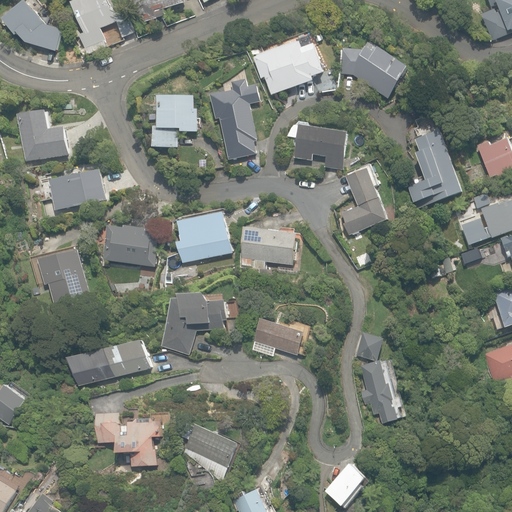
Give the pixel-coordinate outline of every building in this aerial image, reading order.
[(82,50),(85,57),(109,48),(106,41),(107,41),(102,29),(109,26),(115,42),(128,37),(136,33),(129,11),(128,12),(118,14),(116,9),(114,10),(109,0),(83,0),(75,3),(87,34),(82,36),(87,49),(82,50)] [(134,0),(141,25),(160,19),(158,12),(189,3),(187,0),(134,0)] [(484,15),(493,41),(511,33),(511,0),(490,0),(493,7),(500,5),(503,11),(498,13),(496,10),(484,15)] [(58,51),(64,31),(48,26),(48,25),(29,1),(6,20),(17,34),(20,32),(30,44),(58,51)] [(475,23),(481,19),(475,13),(470,17),(475,23)] [(318,42),(324,39),(322,33),(315,35),(318,42)] [(268,78),(274,96),(295,89),(316,81),(314,77),(326,73),(316,45),(304,49),(302,43),(295,46),(257,59),(264,80),(268,78)] [(355,76),(390,99),(411,68),(381,48),(379,50),(371,44),(366,51),(344,49),(341,74),(355,76)] [(222,119),(231,160),(258,154),(255,141),(259,141),(251,104),(262,102),(258,85),(249,87),(247,80),(233,83),(235,91),(212,95),(218,119),(222,119)] [(156,148),(179,148),(179,129),(183,129),(183,132),(199,132),(200,109),(197,109),(197,97),(161,97),(160,127),(156,127),(156,148)] [(21,115),(27,162),(71,155),(67,128),(51,130),(49,111),(21,115)] [(326,167),(344,170),(350,133),(302,126),(302,127),(297,127),(295,129),(290,137),(295,138),(300,139),(297,158),(314,160),(315,155),(328,157),(326,167)] [(418,136),(426,133),(424,127),(416,130),(418,136)] [(410,188),(418,210),(465,193),(442,131),(417,140),(421,152),(418,154),(428,181),(410,188)] [(479,146),(491,178),(498,175),(499,177),(511,172),(511,142),(510,139),(492,146),(490,142),(479,146)] [(52,188),(57,211),(110,201),(104,170),(53,180),(52,179),(42,181),(43,189),(52,188)] [(353,235),(354,236),(361,234),(360,232),(390,221),(370,170),(349,178),(360,207),(344,213),(348,224),(346,225),(351,235),(353,235)] [(511,201),(508,203),(509,204),(506,205),(506,204),(501,206),(500,204),(483,210),(490,227),(486,229),(482,219),(463,225),(471,246),(493,237),(494,238),(511,231),(511,201)] [(180,243),(184,263),(234,253),(226,213),(181,222),(185,242),(180,243)] [(128,263),(156,267),(161,233),(149,231),(149,229),(128,226),(127,225),(127,228),(111,226),(106,260),(128,263)] [(241,267),(265,270),(266,262),(295,265),(295,264),(298,234),(295,234),(247,228),(244,254),(243,254),(241,267)] [(511,256),(511,236),(508,237),(508,236),(502,239),(509,258),(511,256)] [(51,284),(56,304),(93,295),(82,251),(79,251),(78,248),(42,256),(43,260),(34,263),(38,281),(47,279),(49,285),(51,284)] [(511,285),(494,293),(507,327),(511,325),(511,285)] [(165,346),(191,355),(199,331),(227,329),(226,320),(230,320),(229,300),(212,301),(209,293),(186,295),(187,299),(180,299),(165,346)] [(253,350),(274,356),(277,348),(295,354),(299,355),(306,332),(295,329),(263,319),(256,341),(253,350)] [(364,332),(358,355),(380,362),(387,339),(364,332)] [(128,345),(110,350),(117,377),(128,375),(154,368),(147,341),(128,345)] [(511,380),(511,345),(486,355),(496,384),(509,379),(509,381),(511,380)] [(117,377),(110,350),(75,358),(81,386),(117,377)] [(385,360),(362,366),(368,390),(362,391),(365,404),(371,403),(374,415),(381,414),(383,423),(401,419),(398,407),(396,408),(395,400),(397,400),(393,383),(390,384),(385,360)] [(0,390),(0,417),(10,425),(29,401),(9,385),(2,393),(0,390)] [(134,452),(134,466),(159,465),(159,450),(157,450),(156,437),(163,437),(163,421),(155,421),(152,418),(152,419),(140,419),(137,422),(131,422),(132,426),(128,426),(126,426),(122,423),(121,413),(98,414),(100,443),(121,442),(121,453),(128,453),(134,452)] [(197,426),(191,423),(184,436),(191,440),(186,452),(223,483),(232,464),(234,465),(245,444),(222,432),(221,434),(199,424),(197,426)] [(258,455),(266,439),(256,434),(248,450),(258,455)] [(353,463),(328,491),(346,508),(367,487),(364,484),(369,478),(353,463)] [(0,511),(4,511),(21,484),(4,474),(1,478),(0,477),(0,511)] [(271,511),(269,506),(276,503),(267,484),(248,493),(247,490),(238,494),(239,498),(235,500),(240,511),(271,511)] [(62,511),(54,505),(57,502),(46,494),(31,511),(26,511),(25,510),(23,511),(62,511)]
